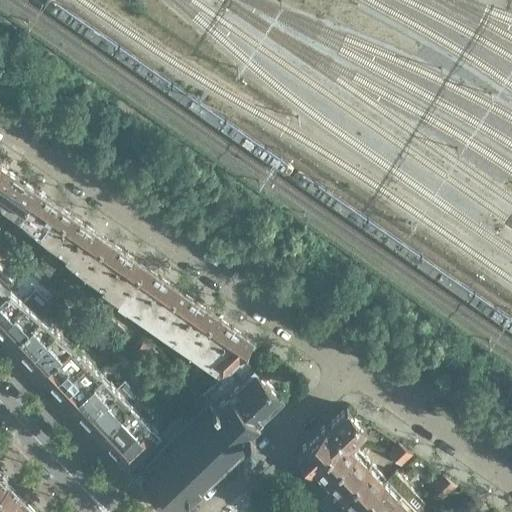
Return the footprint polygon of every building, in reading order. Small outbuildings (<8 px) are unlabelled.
[(18,213),(35,189),(0,165),(0,198),(0,199),(0,201),(0,200),(0,201),(17,213),(18,213)] [(107,239),(35,189),(18,213),(17,213),(17,214),(51,243),(78,261),(75,264),(85,271),(107,239)] [(118,299),(142,264),(107,239),(85,271),(111,289),(109,292),(118,299)] [(24,270),(29,264),(23,259),(18,265),(24,270)] [(30,275),(35,269),(29,264),(24,270),(30,275)] [(153,325),(178,288),(142,264),(118,299),(117,300),(127,306),(129,303),(146,315),(144,318),(153,325)] [(39,313),(7,286),(7,285),(4,289),(0,292),(0,329),(11,341),(39,313)] [(189,350),(214,313),(178,288),(153,325),(162,331),(165,328),(182,340),(179,343),(189,350)] [(69,343),(60,334),(62,333),(39,313),(11,341),(40,371),(69,343)] [(242,354),(252,340),(214,313),(189,350),(198,356),(200,353),(217,365),(215,368),(222,373),(242,354)] [(89,325),(93,319),(87,314),(82,320),(89,325)] [(95,330),(99,324),(93,319),(89,325),(95,330)] [(98,374),(89,365),(93,361),(81,349),(77,352),(69,343),(40,371),(68,402),(98,374)] [(255,434),(252,431),(249,428),(282,397),(242,354),(222,373),(202,391),(207,396),(165,437),(160,432),(156,435),(147,425),(151,422),(139,410),(135,413),(127,404),(97,432),(117,453),(117,455),(122,461),(125,461),(146,483),(160,498),(172,510),(185,497),(187,500),(255,434)] [(153,380),(158,374),(152,369),(147,375),(153,380)] [(127,404),(118,395),(122,392),(110,379),(106,383),(98,374),(68,402),(97,432),(127,404)] [(171,385),(166,382),(158,374),(153,380),(166,391),(171,385)] [(356,446),(351,441),(365,427),(346,406),(329,423),(327,421),(298,449),(300,450),(296,454),(299,457),(298,461),(303,465),(306,465),(309,468),(310,467),(312,469),(321,479),(356,446)] [(394,458),(405,447),(397,442),(388,451),(394,458)] [(351,511),(386,478),(356,446),(321,479),(351,511)] [(401,464),(412,452),(405,447),(394,458),(401,464)] [(436,490),(442,484),(448,477),(442,473),(431,484),(436,490)] [(449,491),(456,483),(448,477),(442,484),(449,491)] [(352,511),(413,511),(417,509),(386,478),(351,511),(352,511)] [(35,511),(8,483),(0,489),(0,511),(35,511)] [(449,491),(442,484),(436,490),(443,497),(449,491)] [(496,511),(492,507),(490,509),(482,500),(470,511),(496,511)]
